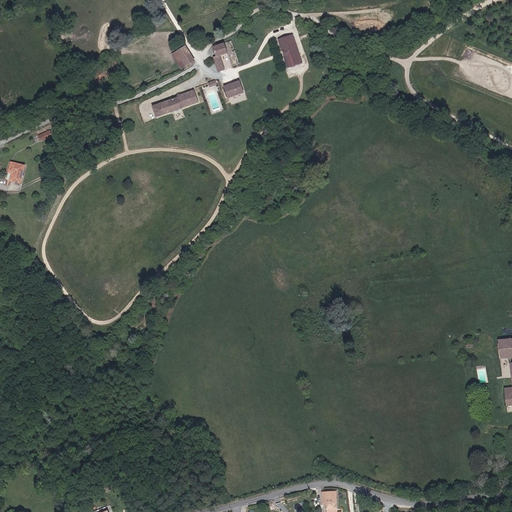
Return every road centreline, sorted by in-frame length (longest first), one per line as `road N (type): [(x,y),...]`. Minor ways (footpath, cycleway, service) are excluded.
road 1 (track): [(458,0),(374,53),(266,5),(195,51),(198,71),(146,102),(51,118),(0,145)]
road 2 (track): [(0,218),(66,308),(77,338),(75,378),(146,511)]
road 3 (unclassified): [(511,491),(438,502),(323,482),(205,511)]
